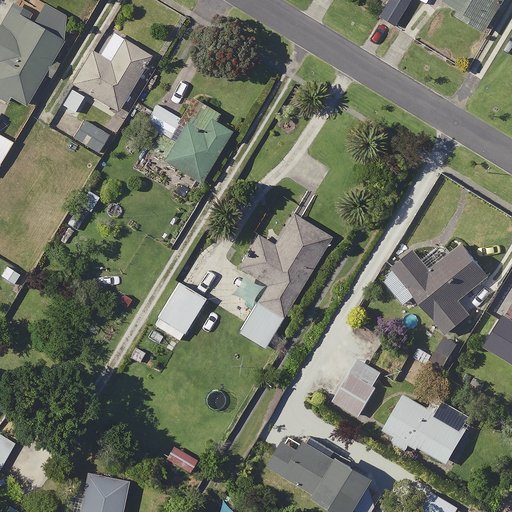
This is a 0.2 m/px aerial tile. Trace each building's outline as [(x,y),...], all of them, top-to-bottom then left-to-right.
[(450,0),(448,4),(461,12),(457,18),(485,34),(505,0),(450,0)] [(65,43),(14,13),(0,35),(0,60),(2,62),(0,66),(0,100),(24,114),(65,43)] [(158,61),(115,35),(102,57),(95,53),(74,87),(125,117),(158,61)] [(218,118),(192,103),(182,120),(158,106),(145,127),(160,136),(150,153),(205,186),(236,135),(215,123),(218,118)] [(110,136),(66,111),(55,131),(99,156),(110,136)] [(0,163),(2,165),(12,148),(0,140),(0,163)] [(333,241),(294,217),(276,248),(257,236),(237,270),(267,287),(240,334),(268,351),(333,241)] [(489,277),(463,247),(433,274),(416,255),(385,282),(407,307),(417,298),(451,337),(472,318),(459,303),(489,277)] [(210,270),(196,261),(186,277),(200,286),(210,270)] [(208,300),(181,284),(156,327),(183,343),(208,300)] [(511,323),(506,320),(490,348),(511,360),(511,323)] [(461,347),(446,338),(432,362),(447,371),(461,347)] [(387,377),(361,361),(335,401),(361,418),(387,377)] [(387,433),(396,437),(392,443),(414,455),(418,449),(451,466),(476,420),(443,403),(437,415),(405,398),(387,433)] [(0,468),(13,451),(0,442),(0,468)] [(358,511),(376,486),(345,466),(347,462),(316,442),(314,446),(310,443),(301,457),(286,447),(271,470),(336,511),(358,511)] [(125,511),(132,482),(90,473),(81,511),(125,511)] [(459,511),(462,509),(435,493),(425,509),(428,511),(459,511)]
